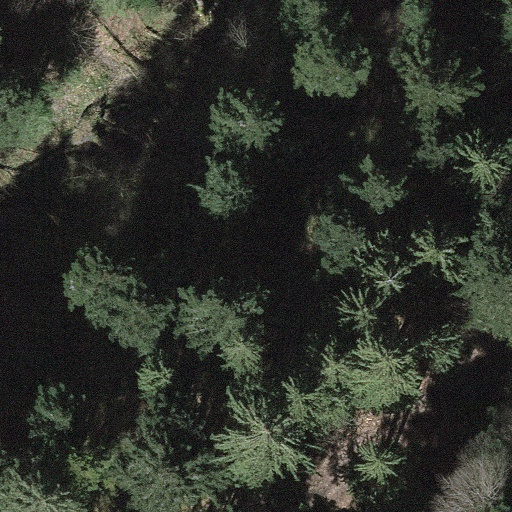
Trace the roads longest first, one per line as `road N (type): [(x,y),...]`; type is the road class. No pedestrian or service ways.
road 1 (track): [(511,340),(484,352),(299,511)]
road 2 (track): [(484,352),(483,511)]
